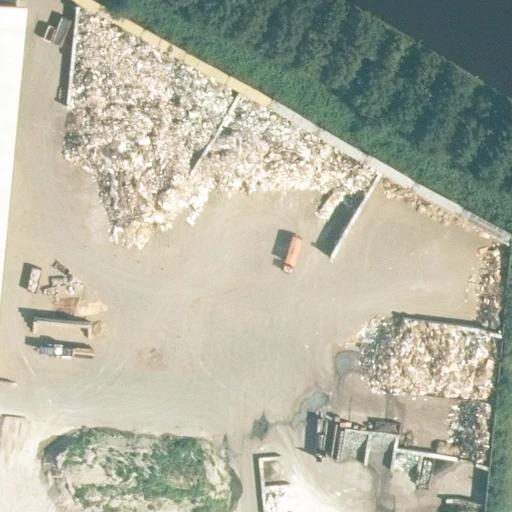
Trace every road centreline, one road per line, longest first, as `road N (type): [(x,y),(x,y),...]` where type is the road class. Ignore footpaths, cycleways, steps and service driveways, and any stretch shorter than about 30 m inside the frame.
road 1 (unknown): [(254,511),(249,462),(237,439),(211,421),(0,383)]
road 2 (track): [(250,0),(511,152)]
